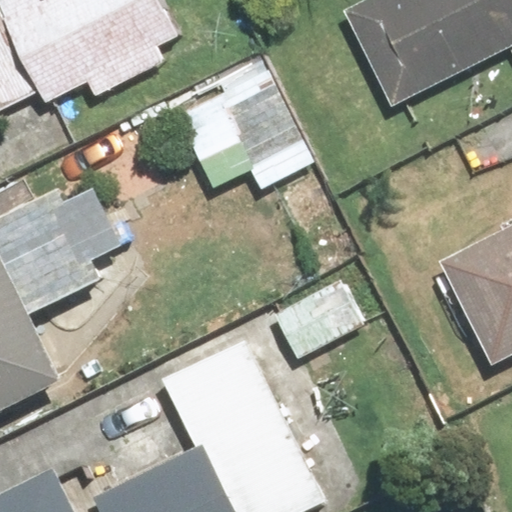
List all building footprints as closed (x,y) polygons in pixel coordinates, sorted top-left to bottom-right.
[(186,0),(0,0),(0,88),(21,129),(206,37),(186,0)] [(511,0),(363,0),(362,1),(413,104),(511,55),(511,0)] [(272,69),(219,94),(266,194),(320,169),(272,69)] [(0,418),(94,371),(16,216),(0,223),(0,418)] [(511,224),(454,253),(510,365),(511,364),(511,224)] [(351,281),(280,313),(303,364),(374,333),(351,281)] [(0,503),(0,511),(326,511),(347,502),(262,333),(177,375),(209,439),(106,490),(90,458),(0,503)]
